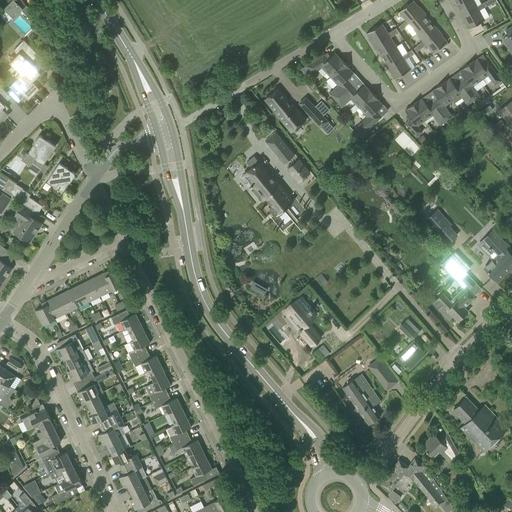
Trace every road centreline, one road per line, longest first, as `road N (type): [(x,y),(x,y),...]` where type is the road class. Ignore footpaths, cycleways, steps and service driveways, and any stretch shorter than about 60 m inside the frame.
road 1 (secondary): [(286,406),(198,288),(166,137)]
road 2 (residential): [(253,511),(124,241)]
road 3 (residential): [(442,0),(464,48),(396,101),(333,31)]
road 4 (residential): [(117,511),(35,343),(1,321)]
road 5 (residential): [(387,450),(457,359),(511,304)]
road 6 (secondary): [(166,137),(96,0)]
road 7 (residential): [(0,150),(35,114),(55,110),(93,181)]
road 8 (residential): [(24,290),(93,181)]
